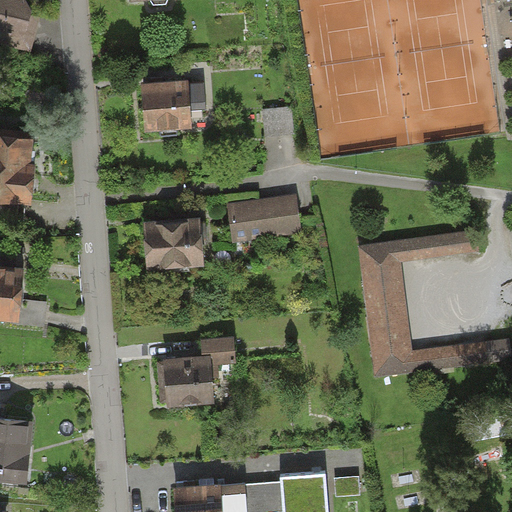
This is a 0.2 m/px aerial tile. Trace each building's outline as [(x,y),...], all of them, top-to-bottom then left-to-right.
[(36,0),(0,0),(0,47),(24,53),(36,0)] [(189,76),(141,79),(144,130),(192,127),(189,76)] [(268,132),(297,129),(294,99),(265,103),(268,132)] [(41,134),(0,130),(0,194),(35,198),(41,134)] [(294,195),(227,205),(233,245),(300,235),(294,195)] [(196,216),(143,222),(148,266),(201,260),(196,216)] [(474,228),(356,245),(376,382),(491,365),(488,338),(412,349),(399,261),(477,250),(474,228)] [(30,259),(0,257),(0,316),(26,319),(30,259)] [(211,351),(163,355),(167,399),(215,395),(211,351)] [(34,419),(0,415),(0,482),(28,485),(34,419)] [(281,475),(281,481),(282,511),(327,511),(326,473),(281,475)] [(282,511),(281,481),(246,483),(247,511),(282,511)] [(247,511),(246,483),(176,486),(176,511),(247,511)]
